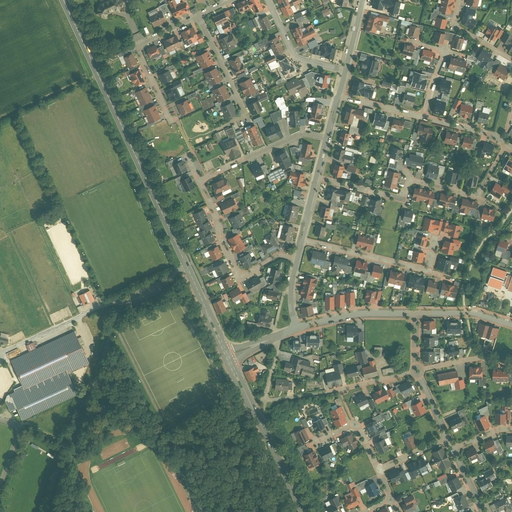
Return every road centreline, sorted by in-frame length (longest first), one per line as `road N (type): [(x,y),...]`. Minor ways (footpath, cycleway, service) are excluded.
road 1 (secondary): [(63,0),(226,356)]
road 2 (residential): [(316,178),(400,198),(410,180),(476,195),(506,141)]
road 3 (residential): [(277,336),(269,399),(416,370)]
road 4 (secondary): [(226,356),(302,511)]
road 5 (residential): [(301,241),(428,271),(436,237)]
road 6 (residential): [(297,256),(281,254),(241,274),(199,181)]
road 7 (residential): [(198,17),(135,47),(170,120)]
road 8 (residential): [(199,181),(301,135),(326,138)]
road 9 (residential): [(296,328),(358,314),(415,314)]
